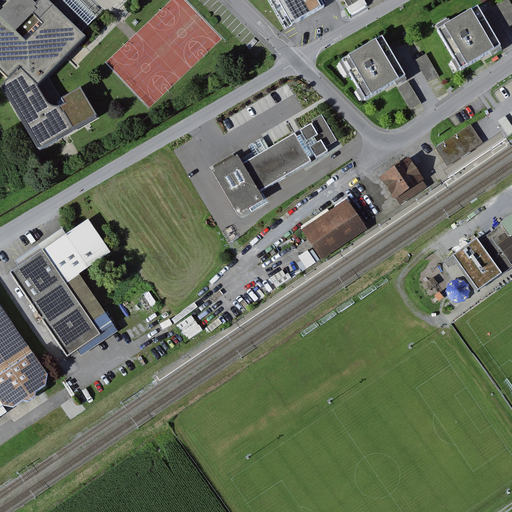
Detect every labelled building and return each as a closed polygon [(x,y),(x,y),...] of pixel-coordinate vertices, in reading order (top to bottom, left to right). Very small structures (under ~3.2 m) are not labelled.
[(0,0),(0,74),(9,83),(2,89),(39,153),(99,119),(82,89),(62,100),(49,77),(73,53),(86,40),(82,35),(84,33),(97,20),(76,0),(0,0)] [(270,0),(287,28),(325,8),(320,0),(270,0)] [(367,5),(363,0),(346,0),(345,1),(352,14),(367,5)] [(511,24),(511,4),(510,1),(500,8),(511,24)] [(475,8),(433,32),(456,73),(498,49),(475,8)] [(382,39),(340,63),(364,104),(405,80),(382,39)] [(237,159),(214,172),(239,215),(261,202),(257,194),(341,145),(318,107),(296,120),(302,132),(299,134),(241,167),(237,159)] [(511,116),(510,112),(498,120),(509,135),(511,133),(511,116)] [(471,127),(436,150),(446,166),(482,143),(471,127)] [(408,160),(379,180),(394,202),(423,182),(408,160)] [(347,206),(306,234),(321,255),(361,227),(347,206)] [(9,274),(67,358),(112,328),(79,279),(113,256),(89,220),(9,274)] [(502,224),(477,240),(494,266),(496,268),(510,258),(497,239),(508,232),(502,224)] [(511,229),(508,232),(497,239),(510,258),(511,257),(511,229)] [(462,251),(479,275),(494,266),(477,240),(462,251)] [(458,245),(437,259),(458,289),(479,275),(462,251),(458,245)] [(305,269),(321,260),(314,248),(298,256),(305,269)] [(151,293),(142,296),(147,308),(156,304),(151,293)] [(0,419),(54,383),(0,304),(0,419)] [(178,325),(187,340),(203,330),(194,315),(178,325)]
